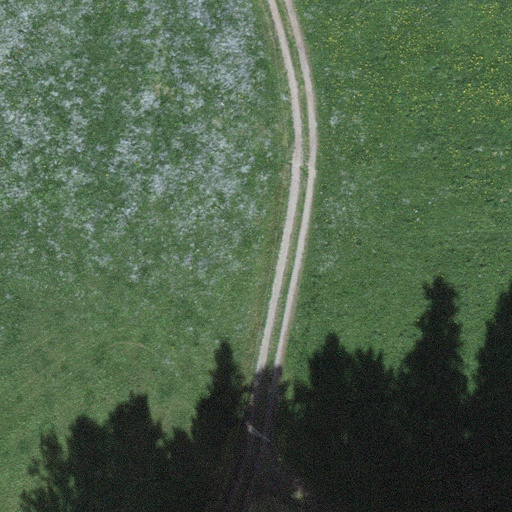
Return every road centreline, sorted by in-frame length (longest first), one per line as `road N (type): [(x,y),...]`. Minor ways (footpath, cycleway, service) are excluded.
road 1 (track): [(276,0),(296,60),(306,150),(251,467),(233,511)]
road 2 (track): [(251,467),(445,495),(511,492)]
